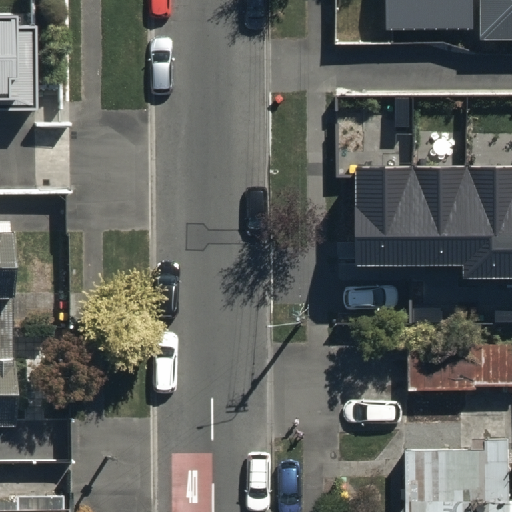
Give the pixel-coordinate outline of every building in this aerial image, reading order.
[(471,0),(386,0),(387,30),(472,28),(471,0)] [(511,0),(479,0),(479,37),(511,36),(511,0)] [(0,107),(31,108),(31,28),(9,28),(9,11),(0,11),(0,107)] [(511,165),(358,166),(359,264),(465,263),(465,276),(511,276),(511,165)] [(5,228),(0,228),(0,425),(10,425),(9,363),(0,363),(0,293),(7,294),(5,228)] [(511,511),(511,437),(399,437),(398,511),(511,511)]
